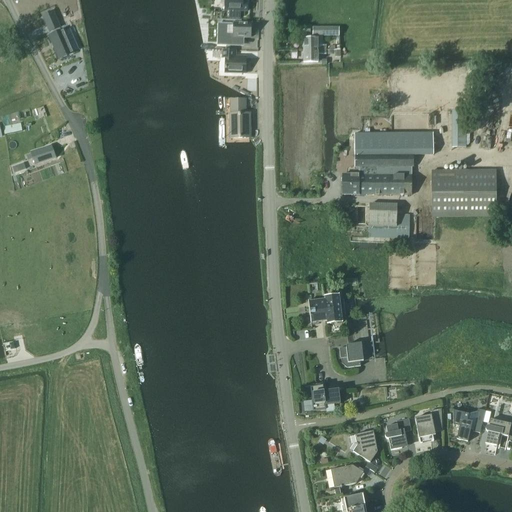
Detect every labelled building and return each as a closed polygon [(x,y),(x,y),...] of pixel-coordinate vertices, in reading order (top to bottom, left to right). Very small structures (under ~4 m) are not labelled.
[(221,0),(222,3),(225,3),(225,11),(230,11),(230,18),(240,19),(240,11),(247,12),(248,2),(246,2),(243,2),(242,0),(221,0)] [(54,11),(42,16),(49,32),(60,27),(54,11)] [(244,37),(251,37),(251,36),(253,35),(253,31),(251,30),(251,28),(252,25),(252,24),(234,24),(222,24),(222,23),(220,23),(220,24),(222,24),(222,44),(227,44),(243,45),(243,44),(242,44),(242,37),(244,37)] [(313,28),(313,36),(339,36),(339,28),(313,28)] [(64,30),(49,36),(59,59),(74,53),(73,52),(79,49),(75,40),(69,42),(64,31),(64,30)] [(303,38),(304,51),(326,50),(326,41),(320,41),(320,46),(318,46),(318,38),(303,38)] [(223,58),(226,58),(225,73),(246,74),(246,58),(235,58),(236,51),(223,50),(223,58)] [(326,50),(304,51),(304,63),(318,62),(318,54),(320,54),(326,54),(326,50)] [(230,114),(230,138),(250,138),(250,114),(246,114),(245,100),(231,100),(231,114),(230,114)] [(454,111),(454,146),(467,146),(467,111),(454,111)] [(432,154),(432,135),(352,135),(352,154),(354,154),(354,166),(359,166),(412,166),(414,166),(414,154),(432,154)] [(32,154),(27,156),(28,159),(33,158),(36,165),(56,158),(51,146),(31,153),(32,154)] [(359,175),(343,175),(343,195),(359,195),(412,195),(412,166),(359,166),(359,175)] [(432,171),(432,217),(497,217),(496,171),(432,171)] [(369,236),(409,238),(410,215),(397,215),(398,205),(370,204),(369,226),(369,236)] [(324,296),(325,299),(308,301),(311,323),(327,321),(327,325),(343,323),(339,294),(324,296)] [(342,359),(342,363),(349,368),(361,367),(360,362),(364,362),(362,344),(346,345),(347,348),(340,349),(341,359),(342,359)] [(314,411),(326,410),(326,413),(335,412),(334,405),(341,404),(339,390),(324,391),(323,386),(311,387),(314,411)] [(431,415),(415,419),(420,444),(434,441),(432,433),(443,431),(442,409),(430,411),(431,415)] [(480,433),(485,411),(478,409),(478,412),(469,414),(453,411),(454,426),(454,425),(460,427),(457,440),(468,442),(471,429),(474,430),(473,432),(480,433)] [(397,425),(386,427),(388,434),(386,435),(385,436),(386,438),(387,439),(389,439),(391,451),(402,449),(402,445),(407,443),(405,432),(412,431),(409,419),(397,422),(397,425)] [(502,435),(508,437),(511,424),(491,420),(489,426),(487,426),(486,428),(486,429),(486,431),(488,432),(486,444),(497,446),(500,435),(502,435)] [(355,435),(357,443),(356,445),(357,446),(353,452),(370,463),(378,452),(374,432),(355,435)] [(353,466),(331,470),(336,496),(343,495),(342,488),(343,487),(356,484),(364,473),(353,466)] [(341,506),(342,511),(366,507),(363,495),(364,495),(342,499),(343,505),(341,506)]
